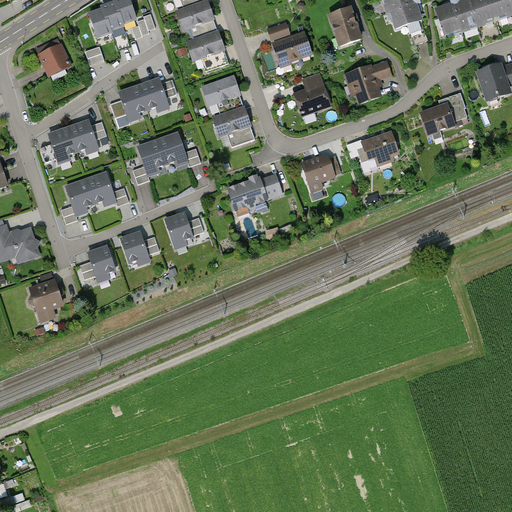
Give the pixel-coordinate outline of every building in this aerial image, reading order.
[(129,0),(119,0),(115,2),(116,4),(123,25),(136,20),(129,0)] [(183,12),(207,4),(205,0),(171,0),(172,4),(180,2),(183,12)] [(416,0),(383,0),(394,31),(424,21),(416,0)] [(511,0),(467,0),(436,10),(446,38),(511,15),(511,0)] [(116,4),(102,9),(103,11),(110,32),(124,28),(123,25),(116,4)] [(194,42),(217,34),(207,4),(183,12),(175,15),(182,35),(190,32),(194,42)] [(350,9),(330,16),(338,39),(345,36),(348,44),(361,40),(350,9)] [(103,11),(90,16),(98,39),(111,35),(110,32),(103,11)] [(152,15),(138,19),(143,34),(157,29),(152,15)] [(286,27),(268,33),(280,71),(313,60),(306,36),(290,41),(286,27)] [(229,67),(217,34),(194,42),(186,45),(193,66),(200,64),(204,76),(229,67)] [(63,45),(38,54),(48,81),(73,72),(63,45)] [(100,48),(86,53),(90,67),(105,62),(100,48)] [(511,59),(472,74),(483,104),(511,93),(511,59)] [(388,64),(351,76),(360,103),(380,96),(376,82),(392,76),(388,64)] [(329,111),(316,77),(301,82),(305,93),(293,97),(302,121),(329,111)] [(161,78),(118,93),(121,103),(126,116),(129,125),(143,120),(141,115),(157,110),(159,115),(172,110),(168,100),(163,86),(161,78)] [(220,118),(243,109),(233,79),(209,88),(201,91),(208,111),(216,108),(220,118)] [(174,82),(163,86),(168,100),(179,96),(174,82)] [(126,116),(121,103),(111,106),(116,120),(126,116)] [(449,106),(419,118),(428,142),(459,131),(449,106)] [(255,143),(243,109),(220,118),(212,120),(219,142),(226,139),(230,151),(255,143)] [(90,121),(49,136),(53,146),(57,160),(59,166),(72,162),(71,157),(86,152),(88,157),(101,153),(97,141),(92,128),(90,121)] [(103,124),(92,128),(97,141),(107,138),(103,124)] [(178,133),(136,148),(143,169),(146,179),(160,174),(159,170),(174,164),(176,169),(189,165),(185,154),(178,133)] [(390,134),(358,146),(367,171),(399,158),(390,134)] [(57,160),(53,146),(42,150),(46,163),(57,160)] [(196,150),(185,154),(189,165),(190,169),(202,164),(196,150)] [(334,155),(295,169),(304,194),(343,179),(334,155)] [(146,179),(143,169),(133,172),(138,186),(148,183),(146,179)] [(106,174),(64,188),(71,209),(74,219),(89,214),(87,210),(103,204),(105,209),(117,205),(113,194),(106,174)] [(274,176),(223,194),(232,218),(282,199),(274,176)] [(124,190),(113,194),(117,205),(118,209),(129,205),(124,190)] [(74,219),(71,209),(61,212),(66,226),(76,223),(74,219)] [(184,214),(164,221),(174,252),(188,248),(186,243),(193,240),(192,238),(188,224),(184,214)] [(199,220),(188,224),(192,238),(204,234),(199,220)] [(19,265),(38,259),(28,230),(9,237),(6,227),(0,228),(0,264),(17,259),(19,265)] [(139,234),(120,241),(130,267),(137,265),(138,269),(150,265),(148,257),(143,243),(139,234)] [(155,239),(143,243),(148,257),(160,253),(155,239)] [(107,247),(87,255),(90,264),(95,279),(98,285),(111,281),(109,276),(116,273),(107,247)] [(95,279),(90,264),(80,268),(84,282),(95,279)] [(53,281),(28,289),(39,325),(55,320),(52,311),(61,308),(53,281)]
